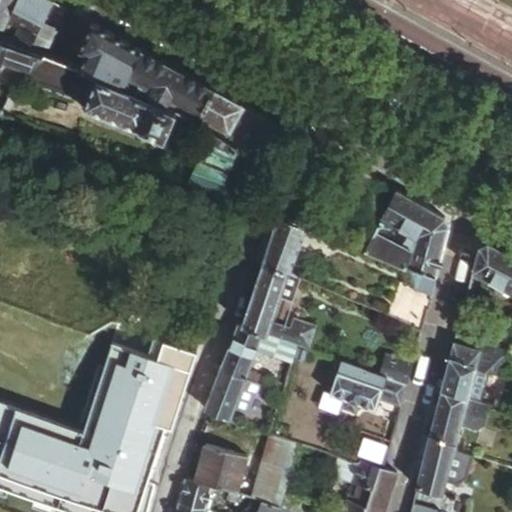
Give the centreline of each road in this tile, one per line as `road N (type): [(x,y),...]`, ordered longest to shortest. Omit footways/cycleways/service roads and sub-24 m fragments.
road 1 (primary): [(195,0),(479,155)]
road 2 (residential): [(468,199),(390,511)]
road 3 (residential): [(241,260),(159,511)]
road 4 (primary): [(511,97),(334,0)]
